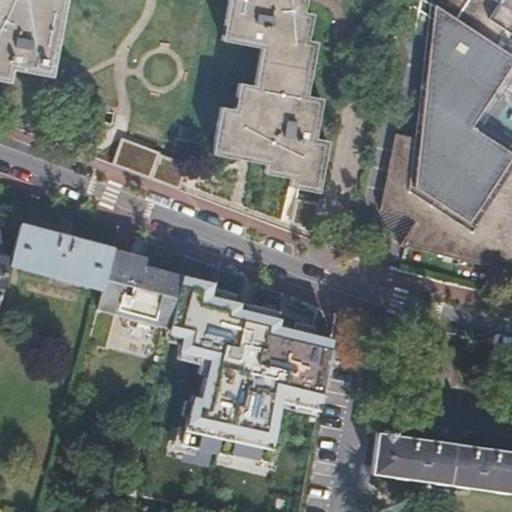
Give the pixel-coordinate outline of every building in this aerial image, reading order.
[(0,0),(0,21),(19,26),(16,37),(30,41),(38,52),(33,70),(29,72),(49,76),(64,0),(0,0)] [(246,0),(238,41),(259,46),(251,83),(236,80),(231,108),(224,106),(214,152),(264,163),(263,171),(288,176),(287,184),(316,190),(327,138),(312,134),(320,97),(304,93),(315,40),(306,37),(311,9),(302,7),(303,0),(246,0)] [(238,41),(246,0),(226,0),(220,37),(238,41)] [(511,0),(420,0),(417,20),(433,22),(432,33),(421,137),(396,132),(381,209),(407,214),(409,211),(419,217),(401,246),(406,247),(511,270),(511,149),(473,124),(485,105),(511,60),(511,53),(492,41),(504,24),(511,29),(511,0)] [(433,22),(417,20),(415,28),(432,33),(433,22)] [(0,69),(7,72),(9,68),(29,72),(33,70),(38,52),(30,41),(16,37),(19,26),(0,21),(0,69)] [(210,151),(214,152),(224,106),(219,105),(210,151)] [(119,141),(111,164),(160,179),(167,156),(119,141)] [(407,214),(381,209),(381,210),(381,212),(381,214),(381,215),(381,216),(382,217),(382,219),(383,222),(383,223),(383,224),(385,227),(386,230),(387,232),(389,234),(390,236),(392,238),(392,239),(394,240),(395,241),(396,243),(398,244),(399,245),(400,245),(401,246),(419,217),(409,211),(407,214)] [(16,227),(7,258),(5,265),(99,290),(109,253),(16,227)] [(109,253),(99,290),(93,312),(115,318),(145,326),(166,331),(179,279),(140,268),(142,261),(109,252),(109,253)] [(216,288),(179,279),(166,331),(165,338),(168,339),(171,339),(175,339),(178,339),(181,337),(184,336),(186,334),(188,331),(189,335),(190,339),(192,343),(194,346),(197,349),(201,352),(205,353),(212,321),(209,320),(216,288)] [(257,310),(222,302),(210,359),(244,367),(257,310)] [(274,348),(269,375),(282,372),(281,370),(295,369),(300,370),(303,354),(307,335),(309,321),(296,318),(298,311),(282,307),(274,348)] [(145,326),(115,318),(112,331),(141,338),(145,326)] [(300,370),(299,372),(327,378),(334,341),(307,335),(303,354),(300,370)] [(420,425),(419,436),(433,438),(435,427),(420,425)] [(433,438),(419,436),(380,430),(374,470),(511,489),(511,449),(492,446),(477,444),(433,438)] [(479,433),(477,444),(492,446),(493,435),(479,433)] [(141,437),(131,477),(171,487),(179,447),(141,437)] [(190,450),(183,479),(200,483),(206,454),(190,450)]
